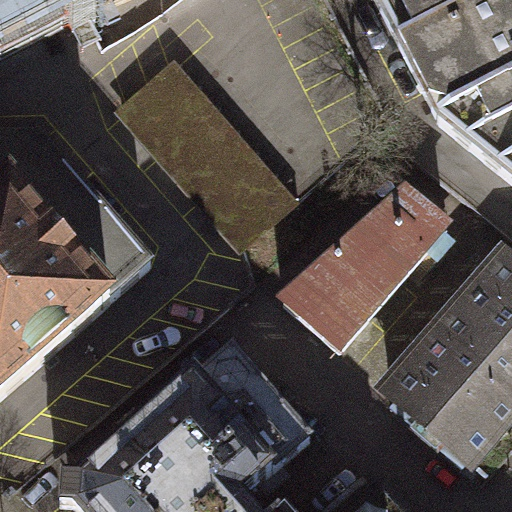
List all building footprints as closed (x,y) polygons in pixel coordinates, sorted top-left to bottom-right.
[(0,0),(0,48),(94,0),(0,0)] [(511,0),(373,0),(439,127),(511,185),(511,0)] [(292,207),(173,71),(122,115),(241,251),(292,207)] [(152,270),(40,142),(0,142),(0,402),(9,395),(152,270)] [(339,356),(449,233),(405,200),(283,308),(339,356)] [(511,423),(511,266),(392,402),(395,405),(390,411),(416,433),(421,427),(442,445),(437,451),(462,473),(467,468),(471,471),(511,423)] [(241,511),(238,508),(311,444),(233,353),(195,387),(193,385),(80,485),(62,485),(62,501),(61,511),(241,511)] [(392,511),(372,489),(346,511),(392,511)]
